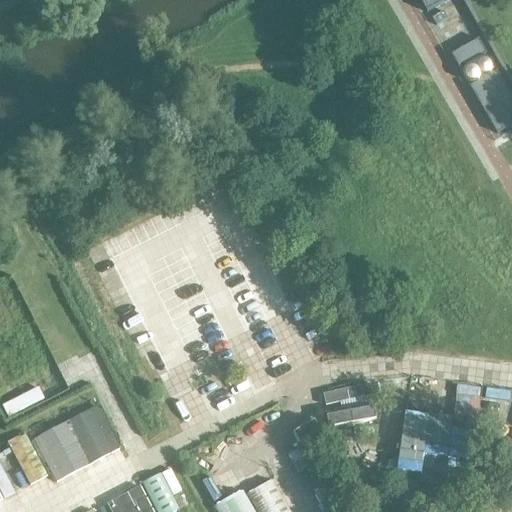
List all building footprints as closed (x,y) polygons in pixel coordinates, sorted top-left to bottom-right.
[(356,0),(351,0),(358,10),(361,8),(356,0)] [(419,0),(426,13),(448,0),(419,0)] [(448,19),(443,11),(432,18),(436,26),(448,19)] [(511,124),(511,97),(497,71),(490,75),(489,74),(490,73),(491,72),(493,70),(493,69),(493,67),(493,65),(493,63),(492,61),(490,60),(489,59),(488,58),(486,57),(483,57),(482,57),(480,58),(479,57),(486,53),(478,40),(451,55),(459,69),(466,65),(467,66),(465,67),(464,68),(463,69),(463,71),(462,73),(462,74),(462,76),(463,77),(464,79),(465,80),(466,81),(468,82),(470,83),(472,83),(474,83),(476,82),(477,83),(470,87),(497,134),(511,124)] [(171,340),(141,355),(149,370),(151,368),(179,355),(171,340)] [(371,383),(324,389),(329,426),(376,420),(371,383)] [(8,417),(43,400),(37,388),(2,406),(8,417)] [(100,404),(56,425),(76,469),(121,448),(100,404)] [(426,444),(429,414),(405,411),(398,478),(443,483),(446,452),(460,454),(462,439),(452,438),(451,446),(426,444)] [(24,433),(6,442),(28,485),(46,476),(24,433)] [(346,444),(345,472),(369,473),(370,445),(346,444)] [(174,503),(183,499),(170,470),(161,474),(174,503)] [(291,511),(274,480),(246,495),(255,511),(291,511)] [(152,511),(139,487),(107,504),(111,511),(152,511)] [(253,511),(242,491),(214,507),(217,511),(253,511)]
